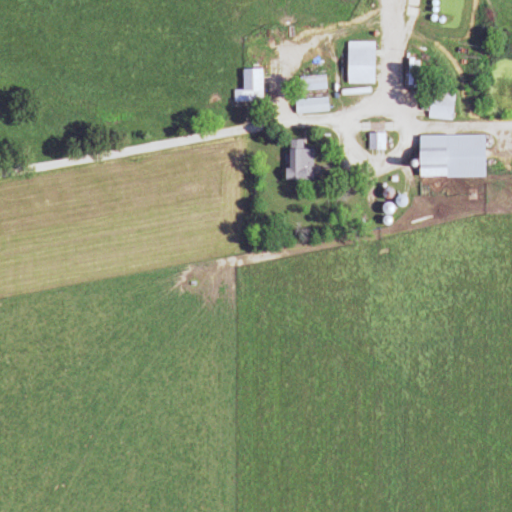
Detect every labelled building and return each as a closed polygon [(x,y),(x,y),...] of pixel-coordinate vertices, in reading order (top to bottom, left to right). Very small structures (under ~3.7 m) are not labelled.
[(370,42),(343,42),(343,84),(370,84),(370,42)] [(258,70),(239,70),(239,90),(230,90),(230,103),(258,103),(258,70)] [(323,91),(323,76),(296,76),(296,91),(323,91)] [(450,120),(450,92),(425,92),(425,120),(450,120)] [(324,113),(324,99),(291,99),(291,113),(324,113)] [(381,134),(365,134),(365,151),(381,151),(381,134)] [(480,178),(480,136),(414,136),(414,178),(480,178)] [(310,150),(283,150),(283,179),(310,179),(310,150)]
